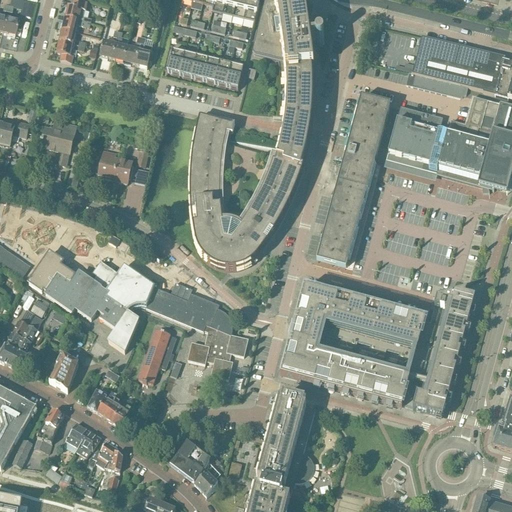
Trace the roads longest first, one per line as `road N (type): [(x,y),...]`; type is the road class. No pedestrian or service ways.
road 1 (residential): [(241,478),(357,11)]
road 2 (unclassified): [(204,511),(137,455),(0,373)]
road 3 (residential): [(232,116),(28,68)]
road 4 (tertiary): [(511,246),(453,442)]
road 5 (residential): [(147,233),(0,181)]
road 6 (residential): [(357,11),(481,42),(485,29)]
road 7 (tertiary): [(362,0),(485,29)]
